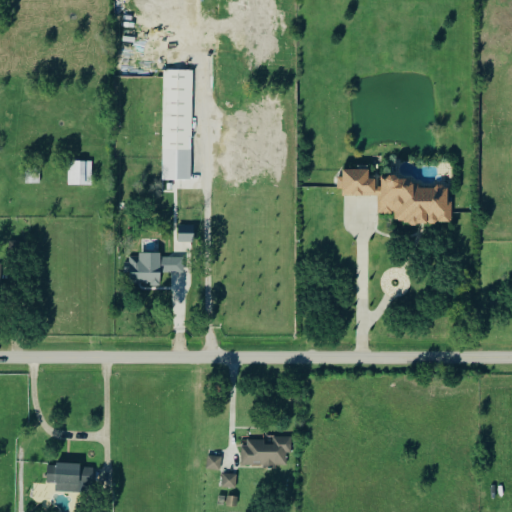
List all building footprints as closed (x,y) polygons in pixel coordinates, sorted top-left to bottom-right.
[(190,71),(161,71),(160,181),(189,182),(190,71)] [(89,186),(89,163),(65,163),(65,186),(89,186)] [(452,223),(451,201),(448,201),(448,187),(413,189),(413,180),(398,181),(398,176),(380,177),(380,179),(369,180),(369,170),(343,171),(343,178),(337,178),(337,190),(342,190),(343,197),(377,196),(378,215),(394,215),(395,225),(452,223)] [(178,226),(193,226),(193,243),(178,243),(178,226)] [(128,259),(128,285),(158,285),(158,274),(181,274),(181,259),(128,259)] [(239,443),(239,467),(288,467),(288,439),(270,439),(270,443),(239,443)] [(222,458),(220,472),(205,470),(207,456),(222,458)] [(44,484),(53,484),(52,493),(89,494),(90,466),(45,464),(44,484)] [(223,474),(236,475),(235,489),(222,488),(223,474)] [(236,508),(225,506),(226,497),(237,498),(236,508)]
